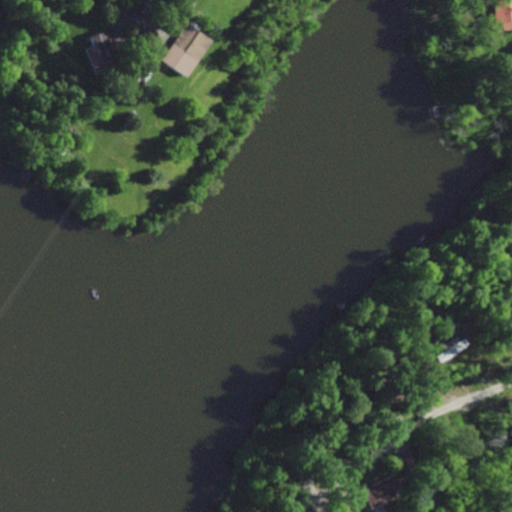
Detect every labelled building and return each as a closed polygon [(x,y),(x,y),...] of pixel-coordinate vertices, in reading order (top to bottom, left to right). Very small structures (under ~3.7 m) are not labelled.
[(511,29),(511,0),(504,0),(488,0),(489,23),(497,23),(497,29),(511,29)] [(176,76),(199,38),(176,24),(152,62),(176,76)] [(84,37),(87,45),(79,48),(86,66),(98,62),(96,55),(106,50),(98,31),(84,37)] [(397,468),(410,462),(405,450),(391,456),(397,468)] [(391,494),(380,475),(354,490),(365,510),(391,494)] [(307,511),(297,502),(288,511),(307,511)]
